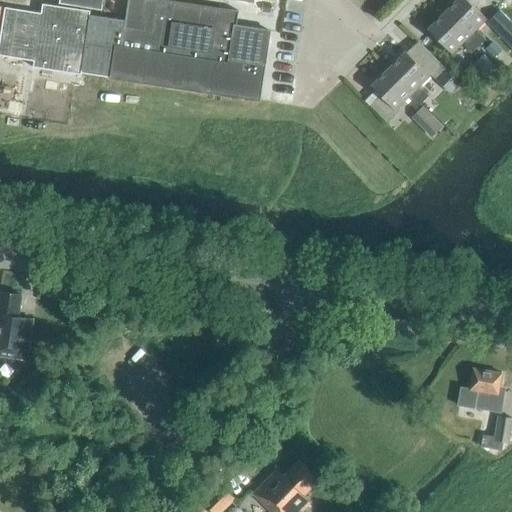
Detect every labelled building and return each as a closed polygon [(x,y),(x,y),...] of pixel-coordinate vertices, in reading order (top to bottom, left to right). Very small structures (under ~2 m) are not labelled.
[(59,0),(59,3),(102,10),(103,0),(59,0)] [(225,12),(217,11),(156,2),(145,0),(144,0),(127,0),(125,21),(89,16),(80,74),(259,101),(270,32),(236,26),(238,11),(225,9),(225,12)] [(457,0),(444,13),(478,47),(485,40),(477,33),(476,35),(473,32),(485,19),(466,0),(457,0)] [(90,12),(43,4),(33,67),(80,74),(90,12)] [(40,13),(5,8),(0,37),(0,56),(33,61),(40,13)] [(471,53),(478,47),(444,13),(427,30),(451,54),(463,42),(466,44),(464,46),(471,53)] [(508,46),(511,42),(511,24),(507,19),(494,32),(508,46)] [(493,59),(501,51),(492,42),(484,50),(493,59)] [(388,70),(422,103),(428,97),(421,90),(419,91),(417,88),(429,76),(405,52),(388,70)] [(449,95),(460,84),(440,64),(430,75),(449,95)] [(415,110),(422,103),(388,70),(371,87),(394,111),(407,98),(410,101),(408,103),(415,110)] [(433,135),(442,126),(423,108),(414,117),(433,135)] [(18,316),(21,295),(0,292),(0,356),(27,361),(34,319),(18,316)] [(498,395),(501,374),(473,369),(469,390),(461,388),(458,406),(501,413),(504,396),(498,395)] [(509,443),(511,421),(511,418),(498,416),(494,437),(485,436),(483,448),(505,451),(506,443),(509,443)] [(319,480),(299,460),(283,476),(277,470),(253,495),(270,511),(300,511),(310,503),(303,496),(319,480)] [(211,511),(222,511),(235,500),(221,485),(202,503),(211,511)] [(206,511),(191,496),(175,511),(206,511)]
